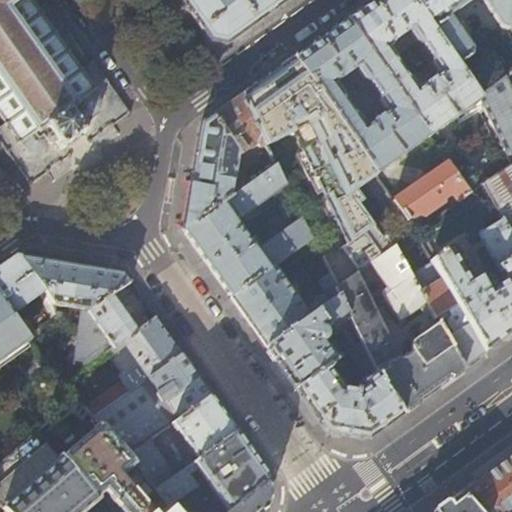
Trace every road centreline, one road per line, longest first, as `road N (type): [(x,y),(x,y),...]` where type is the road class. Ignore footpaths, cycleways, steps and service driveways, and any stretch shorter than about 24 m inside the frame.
road 1 (residential): [(137,238),(336,511)]
road 2 (residential): [(162,115),(328,0)]
road 3 (secondary): [(376,511),(511,410)]
road 4 (residential): [(0,233),(17,219),(137,238)]
road 5 (residential): [(162,115),(81,0)]
road 6 (residential): [(137,238),(147,221),(162,115)]
